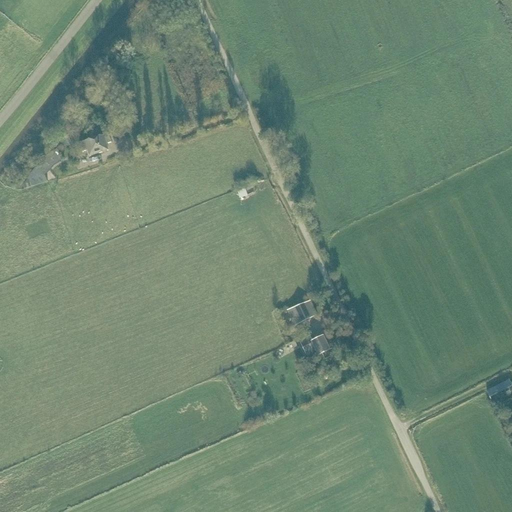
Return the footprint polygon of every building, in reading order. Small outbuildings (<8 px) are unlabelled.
[(79,143),(82,152),(82,153),(87,151),(89,157),(108,151),(106,145),(111,143),(108,134),(79,143)] [(53,167),(63,160),(56,150),(45,157),(33,171),(23,188),(24,190),(47,182),(45,177),(53,167)] [(238,191),(240,198),(248,196),(245,189),(238,191)] [(295,326),(316,316),(310,302),(287,311),(295,326)] [(312,342),(311,338),(300,343),(305,354),(311,352),(312,354),(316,352),(318,356),(329,351),(323,337),(312,342)] [(490,400),(511,389),(507,381),(486,392),(490,400)]
